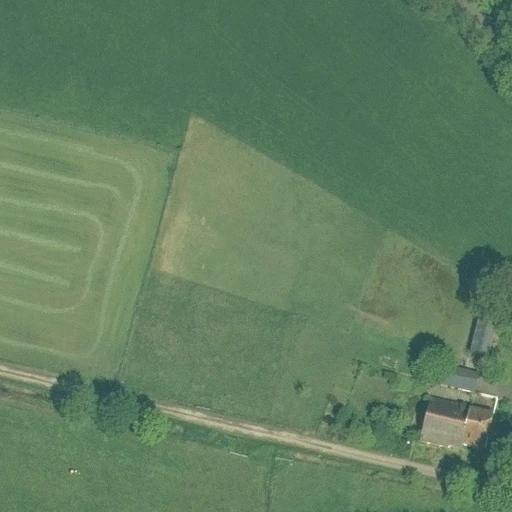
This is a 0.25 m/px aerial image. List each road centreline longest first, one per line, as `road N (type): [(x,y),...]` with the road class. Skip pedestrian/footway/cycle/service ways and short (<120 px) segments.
road 1 (track): [(342,452),(0,372)]
road 2 (unclassified): [(511,491),(342,452)]
